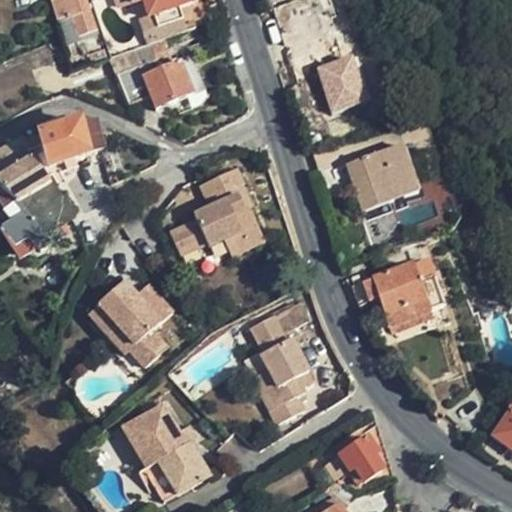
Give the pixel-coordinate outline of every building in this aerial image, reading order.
[(96,30),(85,0),(58,0),(51,3),(57,24),(73,18),(79,36),(96,30)] [(137,4),(136,0),(116,0),(120,10),(137,4)] [(192,0),(136,0),(137,4),(143,2),(148,18),(154,17),(178,8),(193,3),(193,2),(192,0)] [(182,20),(178,8),(154,17),(158,29),(182,20)] [(235,38),(230,23),(205,32),(210,47),(235,38)] [(116,77),(136,69),(133,61),(113,68),(116,77)] [(141,79),(158,72),(155,63),(136,69),(141,79)] [(178,64),(158,72),(141,79),(136,69),(116,77),(114,77),(126,108),(149,100),(154,112),(192,96),(179,65),(178,64)] [(48,135),(24,143),(31,154),(44,149),(51,170),(59,166),(78,160),(105,151),(97,127),(84,131),(81,123),(54,132),(52,126),(45,128),(48,135)] [(0,180),(34,158),(31,154),(24,143),(23,142),(0,154),(0,180)] [(345,165),(361,213),(401,201),(416,196),(400,148),(345,165)] [(44,149),(31,154),(34,158),(43,172),(51,170),(44,149)] [(34,158),(0,180),(0,187),(8,199),(0,203),(0,204),(13,225),(6,230),(0,234),(0,236),(16,260),(75,219),(43,172),(34,158)] [(78,160),(59,166),(62,174),(80,167),(78,160)] [(200,188),(207,205),(239,191),(244,188),(236,172),(200,188)] [(0,220),(6,230),(13,225),(0,204),(0,203),(8,199),(0,187),(0,220)] [(239,191),(207,205),(212,214),(239,202),(243,200),(239,191)] [(401,201),(361,213),(365,225),(404,212),(401,201)] [(239,202),(212,214),(194,223),(198,230),(172,242),(181,262),(209,250),(211,254),(228,246),(241,241),(244,248),(264,239),(251,211),(245,214),(239,202)] [(268,249),(264,239),(244,248),(241,241),(228,246),(236,263),(268,249)] [(387,323),(420,310),(441,302),(424,258),(351,287),(358,305),(371,301),(380,326),(387,323)] [(169,313),(147,291),(136,302),(129,294),(116,281),(80,316),(103,341),(108,335),(142,369),(161,350),(161,348),(147,333),(169,313)] [(136,302),(147,291),(140,284),(129,294),(136,302)] [(427,328),(420,310),(387,323),(394,341),(427,328)] [(263,356),(258,359),(273,389),(268,392),(276,408),(269,411),(277,425),(302,412),(296,399),(303,395),(300,388),(295,379),(307,372),(291,341),(284,344),(270,317),(249,328),(263,356)] [(273,389),(258,359),(245,366),(261,396),(268,392),(273,389)] [(312,382),(307,372),(295,379),(300,388),(312,382)] [(268,392),(261,396),(269,411),(276,408),(268,392)] [(211,479),(188,444),(181,449),(172,434),(156,409),(115,434),(139,472),(140,473),(153,465),(177,501),(211,479)] [(511,415),(494,438),(511,450),(511,415)] [(181,449),(188,444),(193,441),(184,426),(172,434),(181,449)] [(382,471),(374,457),(377,455),(368,441),(342,457),(350,471),(356,469),(364,483),(382,471)] [(163,509),(177,501),(153,465),(140,473),(155,496),(163,509)] [(140,473),(139,472),(129,478),(145,502),(155,496),(140,473)]
